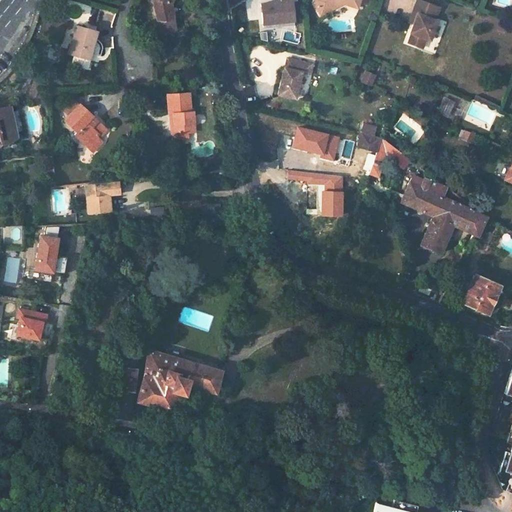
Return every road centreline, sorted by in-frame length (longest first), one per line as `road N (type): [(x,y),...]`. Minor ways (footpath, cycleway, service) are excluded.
road 1 (tertiary): [(220,0),(262,231),(282,252),(503,337)]
road 2 (residential): [(0,402),(480,509)]
road 3 (tertiary): [(480,509),(474,473),(503,337)]
